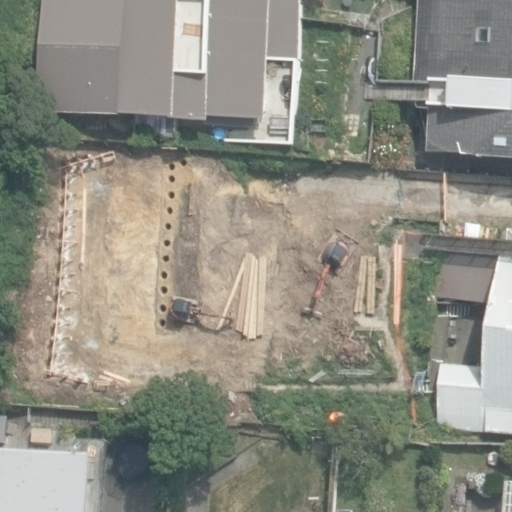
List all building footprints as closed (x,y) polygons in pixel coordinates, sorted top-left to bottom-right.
[(43,0),(37,112),(183,121),(215,118),(267,118),(274,61),(304,59),(311,0),(43,0)] [(511,0),(421,0),(415,110),(434,111),(431,155),(511,159),(511,0)] [(436,429),(511,436),(511,259),(482,256),(437,267),(434,302),(480,306),(474,367),(443,364),(436,429)] [(0,511),(106,511),(110,447),(0,439),(0,511)] [(211,511),(234,511),(235,442),(203,442),(203,503),(211,503),(211,511)]
